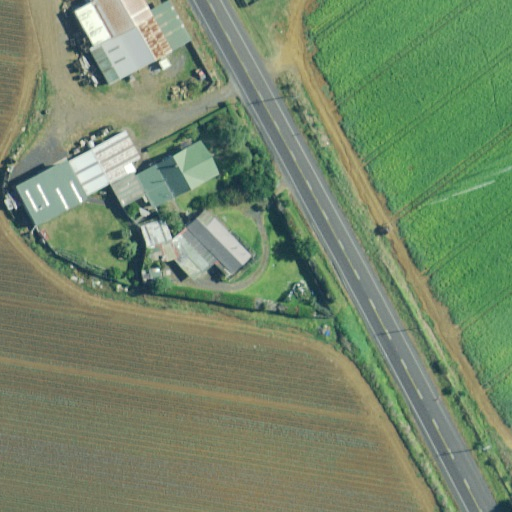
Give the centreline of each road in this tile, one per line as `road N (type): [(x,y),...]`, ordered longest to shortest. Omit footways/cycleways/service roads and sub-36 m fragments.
road 1 (tertiary): [(480,511),(208,0)]
road 2 (track): [(249,75),(278,65),(298,69),(511,437)]
